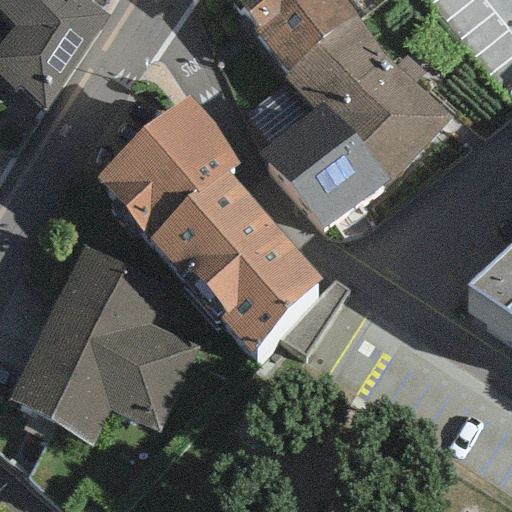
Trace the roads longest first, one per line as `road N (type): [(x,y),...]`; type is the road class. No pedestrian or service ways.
road 1 (residential): [(511,390),(347,284),(249,163),(163,0)]
road 2 (residential): [(0,270),(155,0)]
road 3 (unknown): [(347,284),(511,155)]
